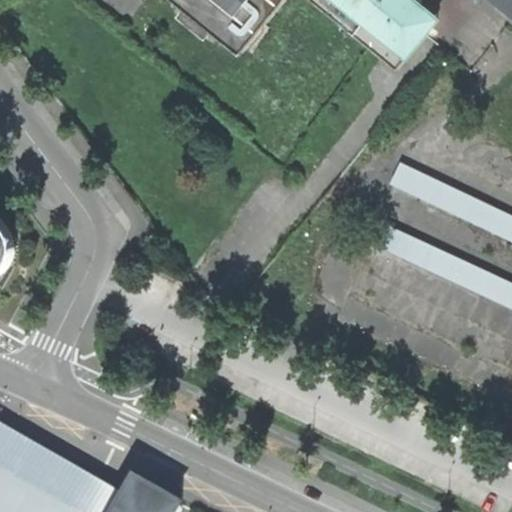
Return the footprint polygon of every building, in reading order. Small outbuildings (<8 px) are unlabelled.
[(176,0),(238,52),(280,0),(317,0),(342,19),(397,64),(438,14),(421,0),(176,0)] [(511,238),(511,213),(401,161),(390,181),(511,238)] [(14,242),(13,234),(0,216),(0,271),(1,271),(7,266),(12,258),(14,250),(14,242)] [(511,307),(511,281),(374,216),(364,237),(511,307)] [(179,511),(182,507),(138,481),(127,497),(0,423),(0,507),(8,511),(179,511)]
